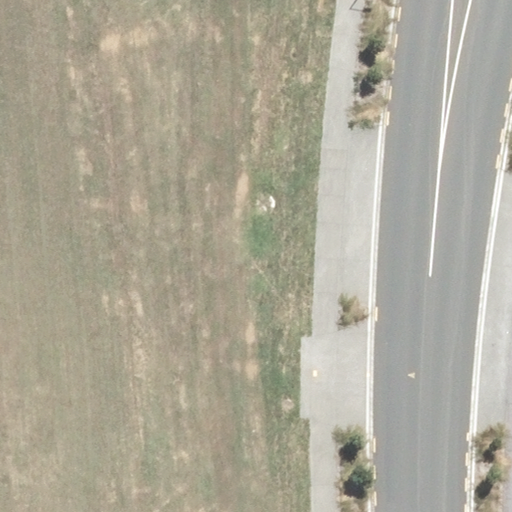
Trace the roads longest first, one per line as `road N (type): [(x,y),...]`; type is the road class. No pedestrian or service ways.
road 1 (tertiary): [(420,511),(418,355),(429,245)]
road 2 (tertiary): [(500,0),(429,245)]
road 3 (tertiary): [(429,245),(431,0)]
